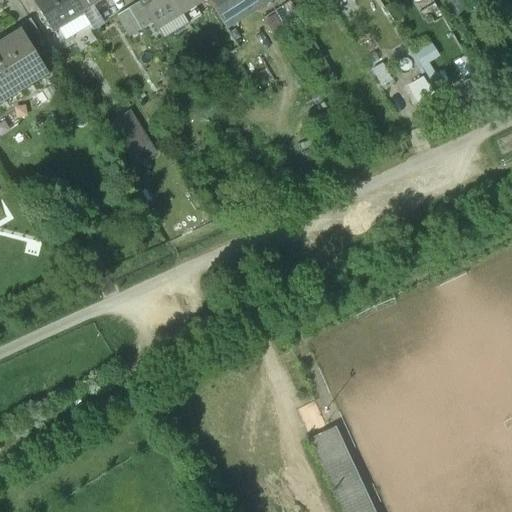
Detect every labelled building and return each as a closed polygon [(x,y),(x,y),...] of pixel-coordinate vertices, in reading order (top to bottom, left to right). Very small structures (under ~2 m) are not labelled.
[(75,0),(37,0),(34,2),(52,33),(61,29),(79,17),(84,14),(75,0)] [(75,0),(84,14),(106,0),(75,0)] [(173,0),(137,0),(139,2),(152,24),(156,29),(182,14),(173,0)] [(173,0),(182,14),(204,0),(173,0)] [(209,0),(211,1),(209,2),(227,30),(270,0),(209,0)] [(139,2),(128,9),(141,30),(152,24),(139,2)] [(128,9),(117,16),(130,37),(141,30),(128,9)] [(79,17),(61,29),(67,40),(86,29),(79,17)] [(30,20),(18,27),(21,33),(31,48),(42,41),(30,20)] [(21,33),(0,45),(0,97),(13,89),(16,94),(17,93),(14,89),(43,71),(46,76),(47,75),(31,48),(21,33)] [(145,144),(126,113),(108,125),(127,155),(145,144)] [(374,511),(335,428),(309,440),(342,511),(374,511)]
